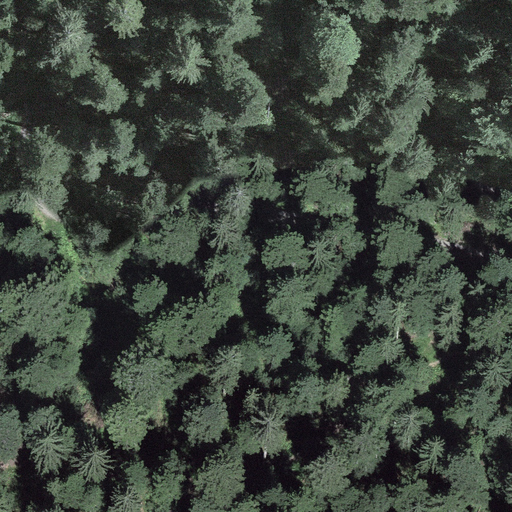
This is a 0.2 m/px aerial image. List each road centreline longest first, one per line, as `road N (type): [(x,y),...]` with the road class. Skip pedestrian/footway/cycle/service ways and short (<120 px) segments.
road 1 (track): [(0,464),(58,451),(205,485),(243,485),(271,476),(396,386),(511,333)]
road 2 (track): [(511,258),(266,214),(210,189),(170,143),(153,98),(136,0)]
